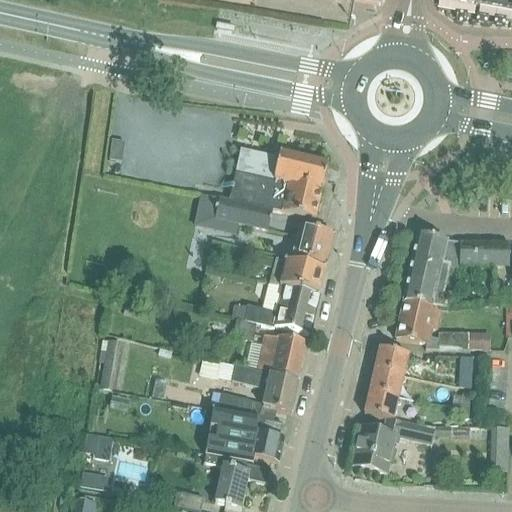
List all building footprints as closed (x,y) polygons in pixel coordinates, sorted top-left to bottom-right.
[(383,8),(384,0),(352,0),(352,3),(383,8)] [(511,0),(437,0),(437,2),(477,9),(511,15),(511,0)] [(216,25),(215,31),(233,35),(235,30),(216,25)] [(112,144),(109,163),(122,165),(125,146),(112,144)] [(235,176),(228,205),(229,205),(240,207),(272,214),(281,216),(314,224),(326,167),(278,156),(273,177),(262,175),(260,182),(235,176)] [(218,203),(214,223),(235,228),(232,243),(280,253),(283,238),(297,242),(300,232),(285,229),(286,226),(270,222),(272,214),(240,207),(229,205),(228,205),(218,203)] [(326,271),(334,239),(300,231),(300,232),(297,242),(292,262),(326,271)] [(442,299),(448,275),(449,268),(443,267),(446,247),(447,246),(417,239),(403,306),(439,314),(443,315),(445,314),(448,300),(442,299)] [(459,269),(459,248),(446,247),(443,267),(449,268),(448,275),(459,274),(459,269)] [(459,248),(459,269),(509,270),(510,248),(459,247),(459,248)] [(325,275),(305,270),(255,258),(253,267),(273,272),(269,288),(282,291),(319,299),(325,275)] [(309,339),(319,299),(282,291),(276,317),(247,310),(244,323),(237,321),(236,323),(273,332),(274,330),(309,339)] [(492,310),(505,310),(511,310),(511,297),(492,297),(492,310)] [(214,304),(202,301),(200,314),(212,317),(214,304)] [(395,343),(425,350),(425,354),(468,354),(468,337),(438,337),(438,343),(429,341),(430,334),(434,335),(439,314),(403,306),(395,343)] [(252,345),(256,330),(237,325),(233,339),(252,345)] [(256,374),(279,379),(299,384),(307,348),(277,341),(276,344),(264,341),(256,374)] [(112,395),(121,347),(102,344),(98,366),(104,367),(99,393),(112,395)] [(374,375),(403,381),(408,359),(379,352),(374,375)] [(212,396),(208,412),(221,415),(247,420),(260,422),(262,412),(274,414),(288,417),(291,418),(298,386),(279,381),(235,371),(219,367),(216,382),(232,386),(266,394),(263,409),(250,406),(250,405),(221,399),(212,396)] [(398,403),(403,381),(374,375),(369,396),(398,403)] [(161,399),(164,383),(154,382),(151,397),(161,399)] [(457,391),(470,392),(470,384),(457,383),(457,391)] [(393,425),(398,403),(369,396),(364,418),(386,423),(393,425)] [(460,410),(469,411),(470,398),(461,398),(460,410)] [(469,411),(460,410),(460,423),(469,423),(469,411)] [(254,461),(277,467),(283,442),(279,441),(282,427),(273,425),(271,424),(260,422),(247,420),(221,415),(218,431),(244,437),(245,434),(251,435),(248,450),(208,443),(205,459),(246,466),(247,459),(254,461)] [(430,449),(432,440),(434,432),(418,431),(405,428),(393,425),(386,423),(383,437),(360,432),(351,470),(386,479),(395,441),(430,449)] [(490,467),(504,467),(503,429),(489,429),(490,467)] [(96,440),(92,462),(108,464),(112,443),(96,440)] [(223,469),(214,506),(224,508),(223,510),(232,511),(240,511),(247,483),(267,488),(270,474),(245,467),(246,466),(213,460),(205,459),(204,467),(218,470),(218,468),(223,469)] [(82,477),(80,491),(92,493),(94,479),(82,477)] [(173,508),(198,511),(200,498),(175,495),(173,508)] [(73,511),(91,511),(93,505),(75,502),(73,511)]
